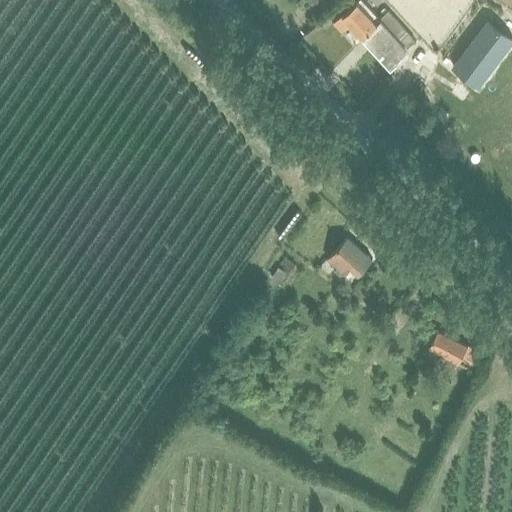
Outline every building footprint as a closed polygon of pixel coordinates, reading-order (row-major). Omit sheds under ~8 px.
[(306,0),(305,2),(319,16),(336,0),(306,0)] [(363,0),(357,0),(334,21),(342,30),(351,22),(391,67),(398,60),(404,52),(415,42),(387,10),(376,20),(370,14),(374,12),(363,0)] [(511,37),(488,19),(452,68),(478,87),(511,41),(511,37)] [(346,235),(326,257),(341,270),(339,272),(344,277),(352,267),(358,273),(371,258),(346,235)] [(284,260),(270,280),(280,287),(294,267),(284,260)] [(469,368),(478,351),(436,331),(428,348),(469,368)]
